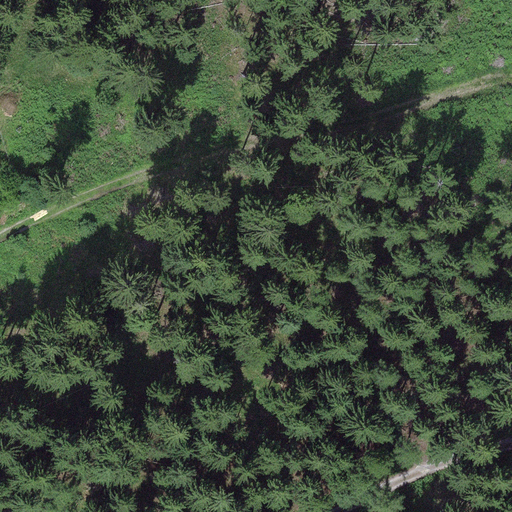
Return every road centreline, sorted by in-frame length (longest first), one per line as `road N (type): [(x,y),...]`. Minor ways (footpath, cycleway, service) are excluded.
road 1 (track): [(0,234),(61,202),(207,150),(393,115),(511,80)]
road 2 (track): [(341,511),(441,464),(511,445)]
